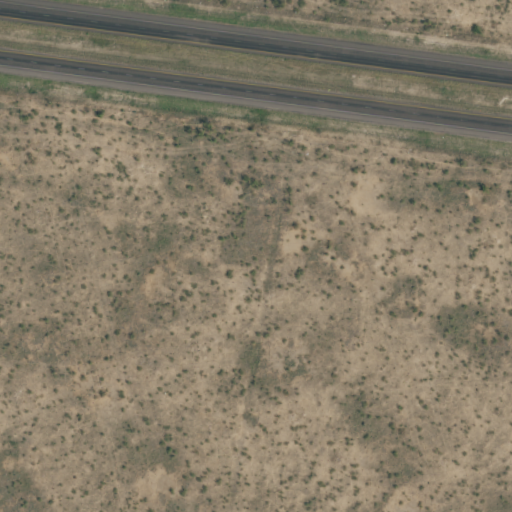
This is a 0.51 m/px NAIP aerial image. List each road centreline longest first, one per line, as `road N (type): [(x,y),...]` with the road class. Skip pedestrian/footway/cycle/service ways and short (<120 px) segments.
road 1 (primary): [(0,59),(511,128)]
road 2 (primary): [(511,79),(0,10)]
